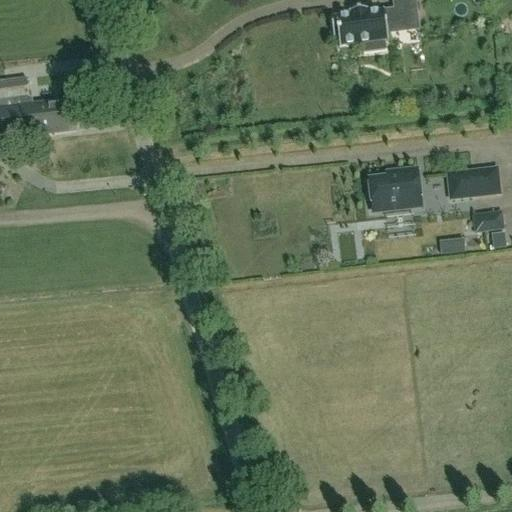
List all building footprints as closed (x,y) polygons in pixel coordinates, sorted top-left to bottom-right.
[(339,40),(340,50),(363,47),(364,55),(386,52),(385,44),(388,43),(387,36),(419,32),(415,0),(392,0),(393,10),(369,14),(368,11),(349,14),(349,16),(330,19),(333,41),(339,40)] [(0,111),(30,108),(26,80),(0,83),(0,111)] [(30,108),(0,111),(0,116),(3,140),(77,131),(73,102),(30,108)] [(373,214),(421,209),(416,172),(395,174),(395,179),(369,182),(370,186),(366,189),(367,197),(371,199),(373,214)] [(474,198),(471,174),(448,177),(451,201),(474,198)] [(471,217),(474,236),(504,232),(502,214),(471,217)]
